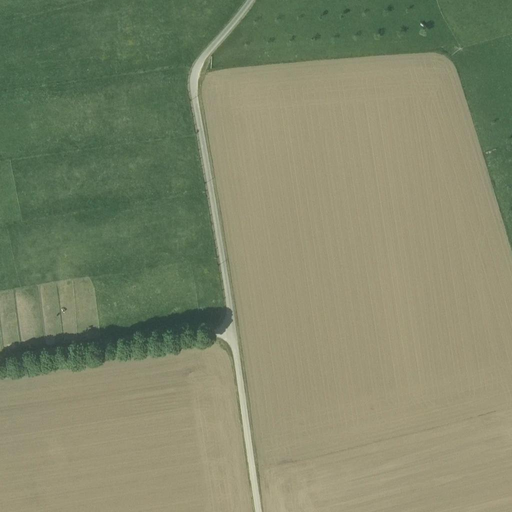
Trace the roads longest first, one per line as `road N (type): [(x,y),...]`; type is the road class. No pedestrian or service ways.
road 1 (unclassified): [(250,0),(202,54),(192,83),(233,329)]
road 2 (unclassified): [(0,365),(233,329)]
road 3 (unclassified): [(233,329),(261,511)]
